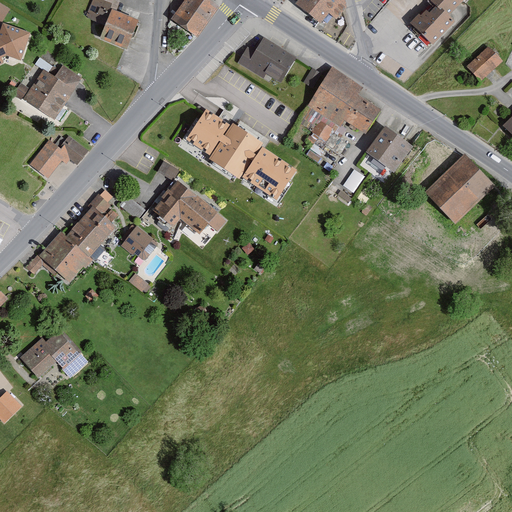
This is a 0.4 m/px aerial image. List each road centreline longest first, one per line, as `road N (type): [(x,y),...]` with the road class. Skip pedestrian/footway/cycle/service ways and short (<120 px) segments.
road 1 (tertiary): [(35,228),(242,0)]
road 2 (tertiary): [(511,173),(355,69)]
road 3 (tertiary): [(355,69),(249,0)]
